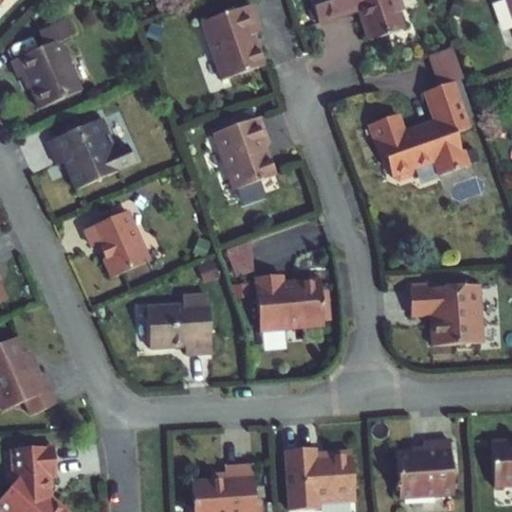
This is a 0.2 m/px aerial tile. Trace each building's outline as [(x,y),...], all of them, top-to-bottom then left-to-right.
[(309,0),(318,25),(358,11),(368,42),(401,30),(396,14),(402,12),(397,0),(309,0)] [(251,5),(201,22),(222,81),(264,66),(253,35),(260,32),(251,5)] [(44,23),(47,30),(64,23),(61,16),(44,23)] [(45,47),(11,61),(18,78),(20,78),(25,76),(30,88),(40,110),(81,92),(60,43),(76,36),(69,21),(64,23),(47,30),(39,33),(45,47)] [(426,54),(437,89),(452,84),(467,79),(456,45),(426,54)] [(25,76),(20,78),(25,90),(30,88),(25,76)] [(433,162),(437,175),(464,167),(452,131),(466,127),(452,84),(437,89),(423,93),(432,119),(401,129),(396,113),(366,122),(374,145),(377,144),(387,174),(397,179),(408,176),(412,168),(433,162)] [(259,118),(213,134),(233,191),(236,190),(241,206),(265,198),(259,182),(275,176),(264,147),(268,145),(259,118)] [(101,120),(46,143),(56,166),(63,163),(75,190),(134,165),(126,146),(115,151),(101,120)] [(127,212),(85,231),(92,248),(97,245),(112,279),(149,262),(127,212)] [(282,276),(254,278),(259,333),(324,327),(324,322),(321,292),(320,281),(283,284),(282,276)] [(430,316),(432,347),(482,344),(478,286),(408,290),(410,317),(430,316)] [(328,291),(321,292),(324,322),(331,322),(328,291)] [(183,306),(147,308),(149,348),(185,346),(185,355),(211,353),(208,296),(182,297),(183,306)] [(18,337),(0,344),(0,407),(2,412),(25,402),(31,416),(56,405),(43,374),(35,377),(24,353),(18,337)] [(24,353),(35,377),(43,374),(32,349),(24,353)] [(398,499),(453,495),(449,441),(422,443),(422,447),(411,448),(412,453),(395,454),(398,499)] [(511,441),(491,443),(494,488),(511,486),(511,444),(511,441)] [(22,476),(0,500),(0,510),(2,511),(68,511),(46,493),(50,488),(53,487),(52,477),(55,476),(53,447),(14,450),(16,471),(22,476)] [(314,449),(285,451),(289,511),(318,510),(318,504),(354,501),(351,453),(315,455),(314,449)] [(224,467),(224,473),(224,480),(210,481),(190,482),(192,511),(254,511),(252,465),(224,467)]
